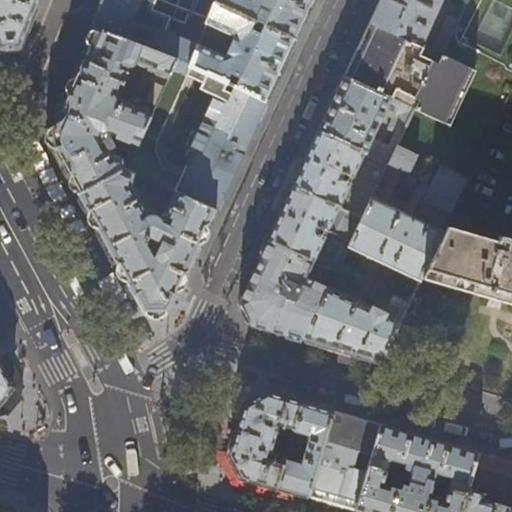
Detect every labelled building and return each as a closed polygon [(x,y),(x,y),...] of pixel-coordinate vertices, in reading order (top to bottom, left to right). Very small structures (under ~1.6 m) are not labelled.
[(0,0),(0,49),(19,48),(20,44),(37,0),(0,0)] [(215,0),(102,0),(92,27),(94,27),(93,29),(176,61),(172,70),(185,76),(190,67),(198,46),(164,31),(170,16),(184,24),(188,12),(209,19),(215,3),(215,0)] [(215,0),(215,3),(253,21),(258,10),(264,12),(263,14),(264,17),(266,18),(263,25),(294,40),(307,12),(312,0),(215,0)] [(343,77),(390,100),(394,91),(417,102),(413,110),(395,147),(416,157),(441,169),(467,181),(511,86),(511,0),(465,0),(464,3),(456,21),(439,56),(435,65),(416,56),(420,47),(368,23),(351,61),(343,77)] [(441,0),(378,0),(368,23),(420,47),(441,0)] [(248,32),(253,21),(215,3),(209,19),(206,25),(235,38),(226,59),(198,46),(190,67),(205,73),(225,83),(230,72),(236,75),(234,77),(235,80),(237,81),(235,87),(266,102),(279,74),(294,40),(263,25),(258,37),(248,32)] [(446,16),(429,52),(439,56),(456,21),(446,16)] [(78,195),(125,171),(132,155),(125,152),(122,159),(114,154),(112,155),(108,150),(114,147),(111,142),(105,144),(105,143),(102,140),(99,137),(101,131),(103,132),(106,131),(107,131),(108,130),(109,129),(117,132),(117,133),(123,136),(122,140),(137,146),(152,114),(121,102),(118,95),(122,87),(124,87),(125,85),(124,84),(125,82),(124,81),(129,69),(132,68),(135,66),(146,71),(145,72),(167,80),(172,70),(176,61),(93,29),(78,65),(48,139),(78,195)] [(225,189),(266,102),(235,87),(231,94),(224,91),(227,84),(225,83),(205,73),(198,88),(212,94),(187,149),(195,153),(176,194),(215,211),(225,189)] [(395,147),(413,110),(390,100),(343,77),(330,105),(318,132),(388,164),(395,147)] [(147,102),(155,106),(163,88),(156,85),(152,92),(151,92),(147,102)] [(292,186),(361,219),(388,164),(318,132),(305,159),(292,186)] [(416,157),(395,147),(388,164),(361,219),(347,249),(419,282),(446,227),(467,181),(441,169),(417,220),(390,207),(405,174),(408,175),(416,157)] [(137,176),(125,171),(78,195),(143,315),(168,315),(215,211),(176,194),(174,193),(160,223),(160,221),(158,219),(157,217),(155,216),(153,215),(151,215),(149,216),(148,216),(133,186),(137,176)] [(151,194),(162,199),(166,189),(147,181),(144,189),(151,193),(151,194)] [(268,240),(312,262),(336,273),(347,249),(361,219),(292,186),(280,213),(268,240)] [(511,239),(500,236),(498,242),(446,227),(419,282),(409,303),(380,364),(397,368),(439,285),(489,300),(487,306),(500,310),(502,303),(511,306),(511,239)] [(277,334),(303,342),(328,289),(305,278),(312,262),(268,240),(253,273),(239,303),(249,326),(277,334)] [(383,315),(328,289),(303,342),(341,352),(380,364),(409,303),(393,295),(383,315)] [(0,365),(0,402),(12,388),(0,365)] [(301,403),(284,398),(266,393),(244,405),(229,456),(241,478),(252,481),(277,488),(301,403)] [(317,408),(301,403),(277,488),(278,488),(289,492),(296,494),(309,497),(333,412),(317,408)] [(356,419),(333,412),(309,497),(331,504),(356,511),(380,426),(356,419)] [(380,426),(356,511),(359,511),(460,511),(477,454),(428,440),(380,426)] [(511,511),(511,463),(477,454),(460,511),(511,511)] [(289,492),(278,488),(276,496),(294,501),(296,494),(289,492)]
